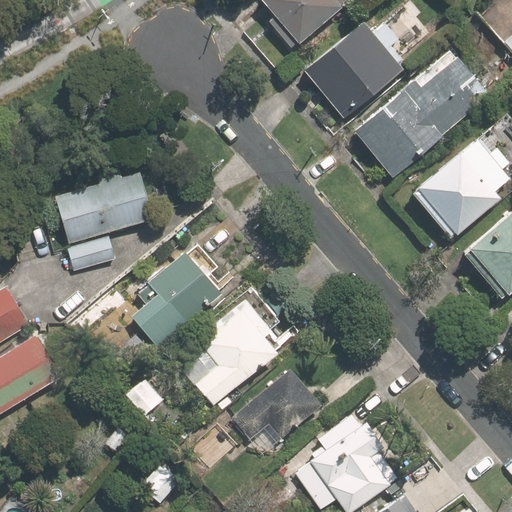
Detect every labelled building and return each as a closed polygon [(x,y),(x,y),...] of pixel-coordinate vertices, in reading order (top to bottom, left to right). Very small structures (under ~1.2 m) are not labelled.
[(269,0),(301,41),(352,0),(269,0)] [(366,19),(306,67),(347,117),(407,68),(366,19)] [(449,51),(356,128),(396,176),(489,100),(449,51)] [(511,169),(487,137),(416,193),(452,239),(511,192),(511,169)] [(134,164),(54,189),(80,272),(124,261),(117,234),(153,224),(134,164)] [(511,209),(470,249),(510,293),(511,291),(511,209)] [(227,291),(188,248),(138,293),(147,302),(132,315),(162,349),(227,291)] [(7,284),(0,288),(0,343),(33,322),(7,284)] [(285,348),(248,298),(186,343),(206,371),(193,380),(210,403),(285,348)] [(38,332),(0,354),(0,414),(64,376),(38,332)] [(284,438),(325,398),(288,360),(232,416),(253,437),(268,422),(284,438)] [(168,400),(149,377),(127,395),(146,418),(168,400)] [(321,439),(324,443),(315,449),(313,446),(292,462),(326,507),(337,498),(347,511),(350,511),(401,474),(381,448),(390,441),(368,413),(363,417),(358,411),(321,439)] [(123,423),(105,444),(118,456),(136,434),(123,423)] [(187,480),(169,460),(143,484),(162,504),(187,480)] [(421,511),(410,492),(376,511),(421,511)]
